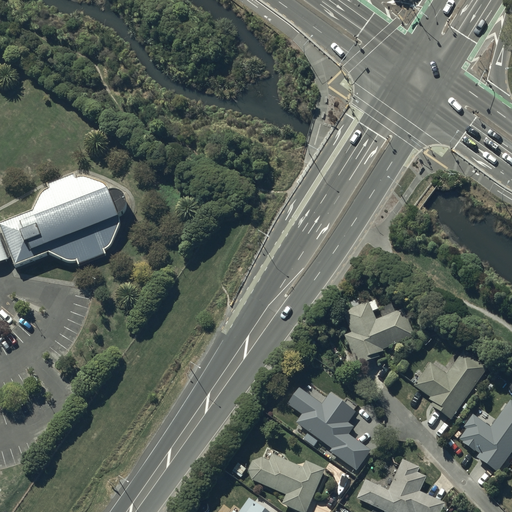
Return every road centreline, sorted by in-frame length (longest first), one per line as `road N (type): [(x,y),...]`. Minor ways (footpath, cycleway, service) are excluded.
road 1 (trunk): [(131,511),(420,81)]
road 2 (secondary): [(307,0),(420,81)]
road 3 (trunk): [(511,7),(497,87),(511,139)]
